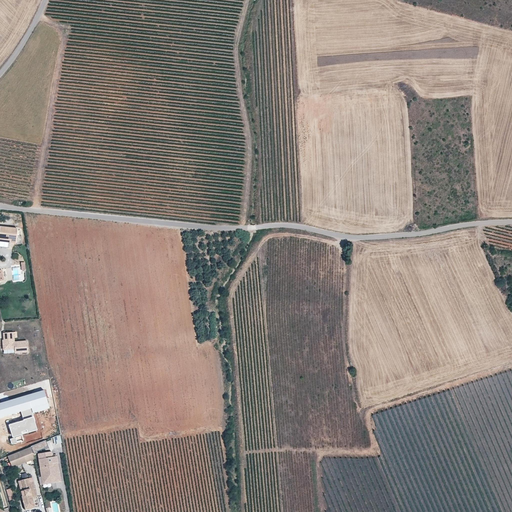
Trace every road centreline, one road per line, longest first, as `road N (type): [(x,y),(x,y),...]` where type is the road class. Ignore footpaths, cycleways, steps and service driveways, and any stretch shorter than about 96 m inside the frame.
road 1 (unclassified): [(511,223),(339,238),(246,230)]
road 2 (unclassified): [(0,206),(246,230)]
